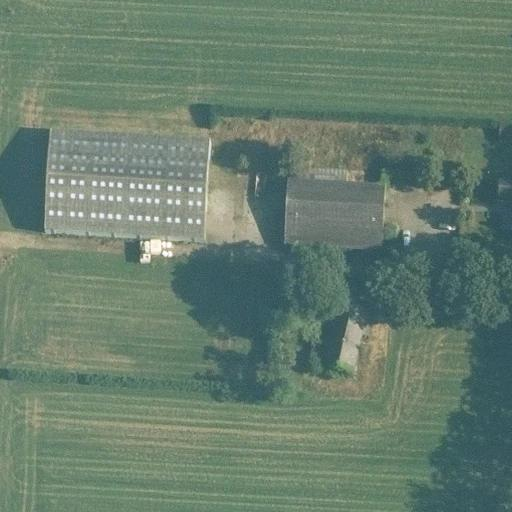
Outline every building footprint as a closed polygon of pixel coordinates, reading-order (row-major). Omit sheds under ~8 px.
[(511,126),(501,126),(500,142),(511,143),(511,126)] [(205,245),(212,144),(51,135),(47,235),(205,245)] [(285,249),(362,253),(382,254),(386,191),(348,188),(349,174),(289,170),(285,249)] [(511,183),(502,183),(501,206),(511,206),(511,183)] [(195,303),(195,321),(257,322),(258,305),(195,303)] [(310,366),(333,372),(353,377),(368,314),(339,307),(335,322),(330,342),(320,340),(326,320),(313,317),(308,337),(316,339),(312,355),(310,366)] [(126,363),(249,366),(249,334),(127,332),(126,363)]
